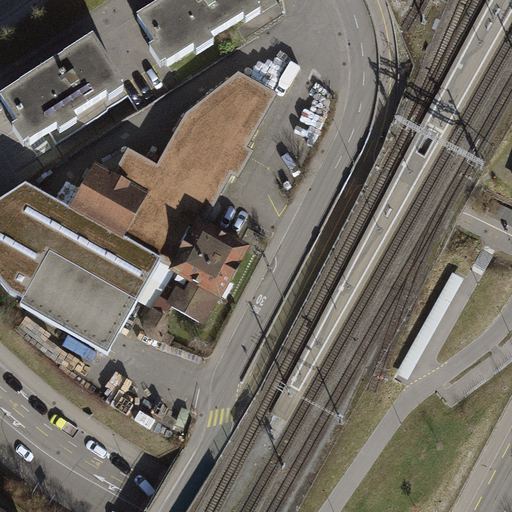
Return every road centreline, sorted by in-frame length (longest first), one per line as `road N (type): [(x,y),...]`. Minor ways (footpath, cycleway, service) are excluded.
road 1 (residential): [(172,511),(214,442),(230,376),(353,134),(364,71),(348,0)]
road 2 (secondary): [(0,414),(146,511)]
